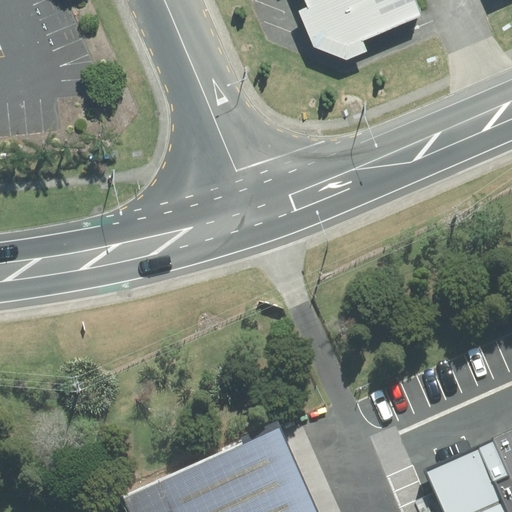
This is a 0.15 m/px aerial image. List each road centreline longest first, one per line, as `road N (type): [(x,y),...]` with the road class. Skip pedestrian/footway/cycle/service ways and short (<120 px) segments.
road 1 (secondary): [(252,217),(511,108)]
road 2 (secondary): [(0,270),(96,257),(252,217)]
road 3 (unclassified): [(159,0),(252,217)]
